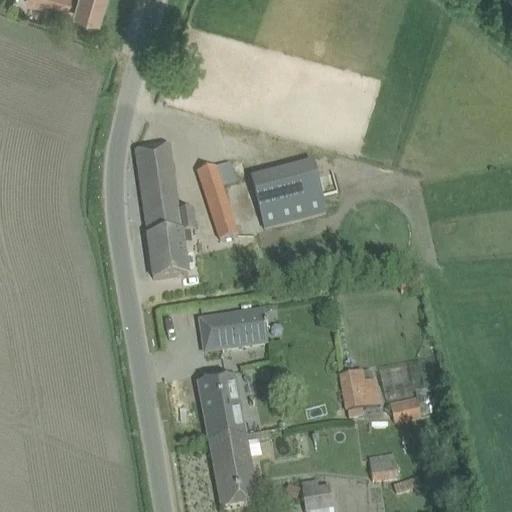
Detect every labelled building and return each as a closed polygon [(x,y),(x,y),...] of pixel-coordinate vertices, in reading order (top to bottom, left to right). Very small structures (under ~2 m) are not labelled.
[(35,0),(75,11),(75,12),(98,18),(102,0),(35,0)] [(135,152),(153,280),(188,275),(183,233),(196,231),(193,209),(179,211),(169,146),(135,152)] [(197,173),(219,242),(238,236),(216,167),(197,173)] [(321,194),(259,210),(264,229),(326,213),(321,194)] [(268,343),(263,314),(200,324),(204,353),(268,343)] [(346,412),(347,411),(349,419),(363,417),(362,409),(378,406),(375,384),(359,386),(357,374),(340,376),(345,404),(346,412)] [(198,384),(209,443),(245,436),(234,377),(198,384)] [(421,420),(417,401),(416,399),(390,403),(394,425),(421,420)] [(245,436),(209,443),(221,511),(258,504),(245,436)] [(370,459),(373,484),(397,481),(393,456),(370,459)] [(393,486),(396,496),(422,488),(419,478),(393,486)] [(301,485),(303,495),(305,511),(312,511),(333,509),(330,488),(318,489),(317,483),(301,485)] [(290,486),(287,495),(299,499),(302,490),(290,486)]
